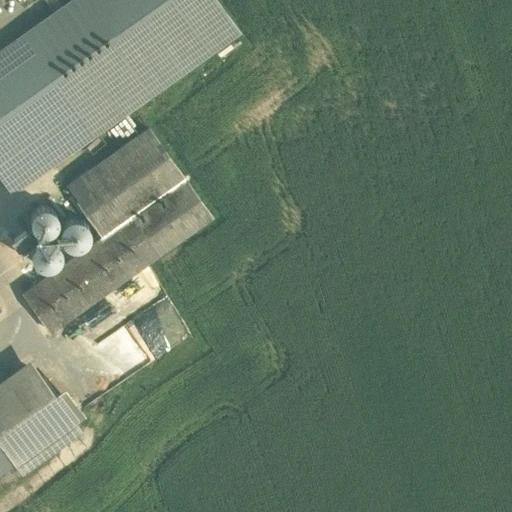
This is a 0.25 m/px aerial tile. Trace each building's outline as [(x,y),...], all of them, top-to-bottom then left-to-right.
[(44,0),(55,15),(0,53),(0,173),(11,189),(131,104),(237,29),(216,0),(74,0),(63,8),(57,0),(44,0)] [(212,217),(148,128),(67,185),(102,234),(22,291),(50,331),(146,264),(212,217)] [(48,206),(44,205),(41,206),(38,207),(35,209),(33,211),(31,214),(31,218),(31,221),(32,224),(34,227),(37,229),(40,230),(44,231),(47,230),(50,228),(53,226),(54,223),(55,220),(56,217),(55,213),(53,210),(51,208),(48,206)] [(58,228),(58,232),(58,236),(60,240),(63,243),(67,246),(71,247),(75,247),(79,246),(83,244),(86,240),(88,237),(89,233),(89,228),(87,224),(85,221),(81,218),(78,216),(73,216),(69,216),(65,218),(62,221),(59,224),(58,228)] [(54,238),(50,236),(45,235),(40,236),(36,238),(33,241),(30,246),(29,250),(30,255),(32,259),(35,263),(39,265),(43,267),(48,267),(52,265),(56,263),(59,259),(61,254),(61,250),(60,245),(57,241),(54,238)] [(71,422),(27,361),(0,380),(0,471),(13,462),(21,474),(79,433),(71,422)]
